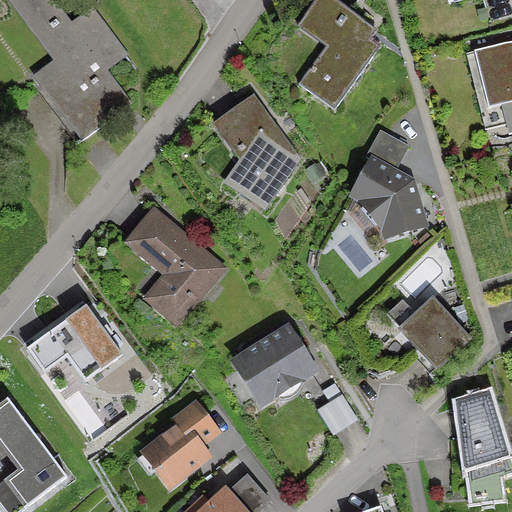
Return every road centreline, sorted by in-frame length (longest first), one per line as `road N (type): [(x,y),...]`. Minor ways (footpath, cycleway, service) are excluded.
road 1 (residential): [(268,0),(168,112),(86,240),(0,329)]
road 2 (residential): [(312,511),(398,424)]
